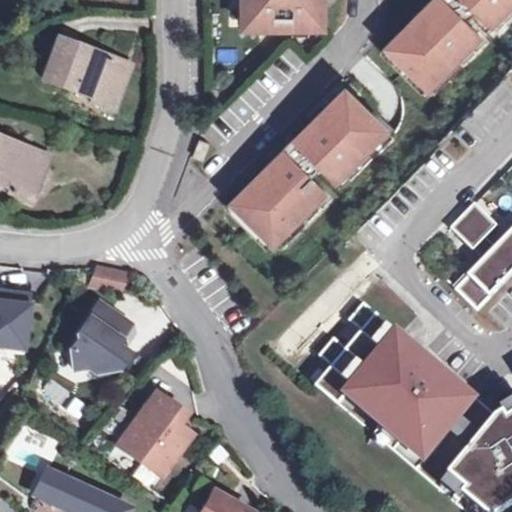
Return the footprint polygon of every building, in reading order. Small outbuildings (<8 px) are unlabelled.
[(235,0),(235,28),(314,28),(314,0),(235,0)] [(414,15),(383,47),(431,95),(473,53),(465,46),(476,35),(465,24),(474,15),(486,26),(494,17),(502,24),(511,13),(511,0),(433,0),(417,17),(414,15)] [(122,68),(51,43),(37,83),(85,101),(83,106),(105,113),(122,68)] [(263,168),(231,199),(279,248),(321,206),(314,198),(324,188),(313,176),(323,167),(334,178),(343,169),(350,176),(391,135),(343,86),(310,120),(312,122),(297,137),(291,133),(279,146),(283,151),(265,169),(263,168)] [(50,158),(0,138),(0,184),(12,189),(11,194),(32,202),(50,158)] [(210,143),(200,140),(194,156),(204,160),(210,143)] [(476,205),(452,229),(474,250),(498,226),(476,205)] [(478,310),(511,275),(511,234),(457,291),(478,310)] [(131,275),(98,268),(89,286),(110,287),(123,292),(131,275)] [(0,302),(0,346),(22,349),(29,296),(4,293),(3,303),(0,302)] [(129,325),(99,303),(78,334),(78,339),(72,348),(75,368),(90,366),(97,371),(108,370),(112,364),(119,368),(128,354),(116,345),(129,325)] [(321,356),(304,376),(338,405),(349,395),(383,424),(374,435),(417,471),(426,460),(489,511),(511,511),(511,408),(499,417),(427,357),(365,305),(350,321),(364,332),(333,367),(321,356)] [(63,407),(71,391),(50,380),(41,395),(63,407)] [(186,414),(156,392),(121,441),(132,449),(130,454),(163,477),(193,435),(179,425),(186,414)] [(132,449),(121,441),(118,446),(130,454),(132,449)] [(77,511),(49,500),(59,476),(45,471),(30,507),(41,511),(77,511)] [(126,511),(130,506),(59,476),(49,500),(77,511),(126,511)] [(249,511),(214,492),(202,511),(249,511)]
